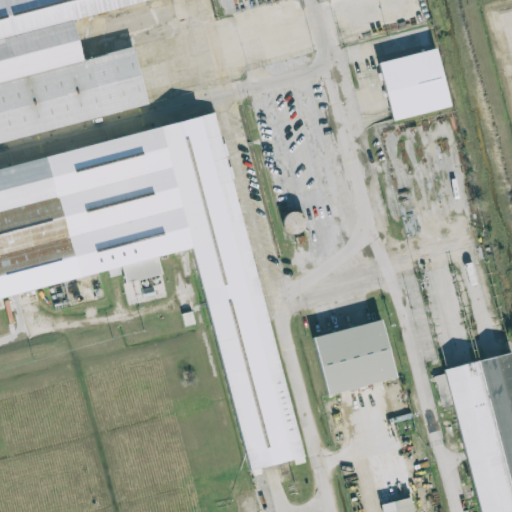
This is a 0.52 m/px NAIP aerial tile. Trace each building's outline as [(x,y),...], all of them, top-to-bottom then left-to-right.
[(0,0),(160,0),(75,23),(84,58),(133,46),(149,105),(0,142),(0,0)] [(391,120),(449,107),(436,48),(378,62),(391,120)] [(0,170),(215,115),(310,466),(249,484),(185,252),(159,258),(163,275),(125,284),(123,269),(0,299),(0,170)] [(303,212),(283,212),(284,233),(304,232),(303,212)] [(311,342),(383,323),(397,377),(325,396),(311,342)] [(479,511),(441,372),(511,352),(511,511),(479,511)] [(382,511),(413,511),(409,496),(380,505),(382,511)]
